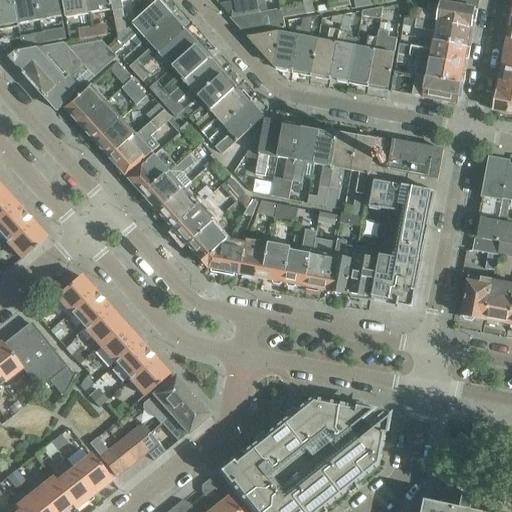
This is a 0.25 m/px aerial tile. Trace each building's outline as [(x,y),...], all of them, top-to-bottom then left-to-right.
[(0,0),(0,30),(18,27),(18,25),(13,0),(0,0)] [(13,0),(18,25),(39,21),(38,17),(35,0),(13,0)] [(35,0),(38,17),(39,21),(61,18),(57,0),(35,0)] [(62,0),(66,17),(89,13),(86,0),(62,0)] [(86,0),(89,13),(113,10),(111,0),(86,0)] [(111,0),(113,10),(117,38),(126,31),(121,3),(131,1),(131,0),(111,0)] [(232,0),(233,1),(236,14),(232,15),(232,19),(259,13),(257,1),(256,0),(232,0)] [(264,0),(261,0),(257,1),(259,13),(267,11),(264,0)] [(283,18),(305,14),(302,0),(297,0),(294,1),(295,6),(281,9),(283,18)] [(311,0),(302,0),(305,14),(313,12),(311,0)] [(327,0),(329,9),(350,6),(349,0),(327,0)] [(353,0),(355,9),(372,6),(371,0),(353,0)] [(477,0),(441,0),(441,5),(477,12),(479,0),(477,0)] [(219,4),(225,12),(228,16),(232,15),(236,14),(233,1),(219,4)] [(158,2),(142,17),(126,31),(117,38),(107,47),(114,55),(139,32),(146,40),(172,17),(171,16),(173,13),(166,5),(163,8),(158,2)] [(475,22),(477,12),(441,5),(439,13),(422,9),(420,20),(471,29),(472,22),(475,22)] [(232,20),(242,31),(245,30),(246,35),(285,28),(283,18),(281,9),(267,11),(259,13),(232,19),(232,20)] [(380,21),(382,9),(362,12),(362,18),(380,21)] [(333,17),(332,22),(341,24),(343,15),(333,17)] [(348,29),(351,17),(343,15),(341,24),(340,27),(348,29)] [(129,67),(136,75),(185,32),(181,27),(183,25),(176,17),(173,19),(172,17),(146,40),(152,47),(129,67)] [(312,17),(302,19),(299,32),(309,34),(312,17)] [(435,33),(434,42),(470,48),(473,37),(469,37),(471,29),(420,20),(403,17),(402,25),(419,28),(418,30),(435,33)] [(390,25),(380,23),(379,30),(389,32),(390,25)] [(105,24),(92,26),(94,38),(98,37),(107,35),(105,24)] [(80,41),(94,38),(92,26),(78,29),(80,41)] [(44,42),(65,39),(64,28),(41,32),(42,33),(44,42)] [(327,42),(318,41),(312,74),(314,75),(315,78),(321,79),(323,77),(330,78),(338,36),(339,32),(329,30),(327,42)] [(165,62),(172,69),(198,46),(196,44),(197,40),(193,36),(189,36),(185,32),(136,75),(142,81),(150,74),(150,75),(165,62)] [(338,36),(330,78),(337,79),(337,82),(345,84),(347,81),(349,82),(355,48),(356,39),(347,37),(348,34),(339,32),(338,36)] [(20,37),(20,39),(22,46),(23,51),(44,47),(44,42),(42,33),(20,37)] [(379,33),(377,43),(368,85),(376,87),(376,90),(388,92),(397,39),(388,38),(388,34),(379,33)] [(275,68),(281,34),(278,34),(251,38),(249,39),(275,68)] [(298,37),(281,34),(275,68),(278,68),(279,71),(285,72),(287,70),(292,71),(298,37)] [(502,54),(511,56),(511,37),(508,36),(507,43),(504,43),(502,54)] [(4,37),(0,41),(0,47),(3,50),(3,51),(6,50),(11,49),(11,48),(9,41),(4,37)] [(23,51),(16,52),(15,52),(7,54),(6,54),(10,58),(10,59),(57,111),(116,57),(114,55),(107,47),(98,37),(94,38),(80,41),(65,43),(64,43),(44,47),(23,51)] [(298,37),(292,71),(300,72),(300,75),(307,76),(309,74),(312,74),(318,41),(298,37)] [(367,50),(355,48),(349,82),(351,82),(352,85),(359,86),(361,84),(368,85),(377,43),(369,42),(367,50)] [(413,57),(464,67),(465,59),(468,60),(470,48),(434,42),(432,51),(399,45),(397,54),(413,57)] [(178,76),(163,89),(157,82),(149,88),(163,105),(212,61),(206,55),(207,51),(203,47),(199,48),(198,46),(172,69),(178,76)] [(428,70),(427,79),(463,86),(465,74),(462,74),(464,67),(413,57),(397,54),(396,62),(411,65),(411,67),(428,70)] [(503,66),(501,74),(511,75),(511,56),(502,54),(500,66),(503,66)] [(175,118),(178,118),(189,108),(187,106),(184,109),(179,103),(192,92),(198,99),(225,76),(222,72),(224,70),(218,63),(215,65),(212,61),(163,105),(175,118)] [(109,69),(124,86),(131,80),(131,79),(116,63),(109,69)] [(463,86),(427,79),(395,73),(391,93),(456,104),(458,98),(461,99),(463,86)] [(497,80),(495,92),(511,95),(511,75),(501,74),(500,81),(497,80)] [(195,115),(190,120),(197,127),(238,91),(232,84),(233,80),(229,76),(225,76),(198,99),(205,107),(195,115)] [(122,89),(136,106),(146,97),(131,80),(124,86),(122,89)] [(81,126),(107,102),(92,85),(66,109),(67,110),(66,114),(70,118),(74,118),(81,126)] [(238,91),(197,127),(203,134),(218,121),(223,127),(249,103),(248,101),(249,98),(245,93),(241,94),(238,91)] [(496,105),(495,112),(511,114),(511,95),(495,92),(493,105),(496,105)] [(96,142),(122,118),(107,102),(81,126),(88,133),(87,137),(91,141),(95,141),(96,142)] [(230,134),(215,148),(221,155),(263,118),(258,113),(259,109),(255,104),(251,105),(249,103),(223,127),(230,134)] [(158,104),(146,116),(151,122),(164,111),(158,104)] [(190,120),(195,115),(189,108),(178,118),(189,118),(190,120)] [(151,122),(137,135),(137,134),(111,159),(118,167),(117,170),(121,175),(125,174),(126,176),(152,152),(144,143),(168,122),(178,133),(181,131),(182,130),(180,128),(164,110),(164,111),(151,122)] [(111,159),(137,134),(122,118),(96,142),(97,144),(96,147),(100,151),(104,151),(111,159)] [(269,158),(278,159),(284,124),(282,124),(281,121),(274,120),(272,122),(265,121),(256,169),(250,168),(247,187),(252,193),(259,194),(262,177),(265,177),(269,158)] [(280,198),(289,199),(292,182),(302,128),(296,127),(294,123),(288,122),(286,125),(284,124),(278,159),(287,161),(280,198)] [(180,128),(182,130),(181,131),(193,145),(200,139),(186,123),(180,128)] [(302,128),(292,182),(289,199),(302,202),(305,184),(301,184),(305,164),(314,166),(320,131),(318,131),(317,127),(311,126),(308,129),(302,128)] [(320,187),(329,189),(338,135),(332,133),(331,130),(325,129),(322,132),(320,131),(314,166),(324,168),(320,187)] [(345,136),(338,135),(329,189),(325,207),(334,209),(338,190),(341,171),(350,172),(357,138),(355,138),(353,134),(347,133),(345,136)] [(368,180),(370,167),(375,141),(374,141),(368,140),(367,137),(361,135),(359,138),(357,138),(350,172),(360,174),(352,215),(360,216),(361,217),(368,180)] [(375,138),(374,141),(375,141),(370,167),(437,180),(443,151),(375,138)] [(144,196),(176,166),(161,150),(129,179),(136,187),(135,191),(139,195),(143,195),(144,196)] [(159,213),(185,189),(176,179),(194,163),(187,156),(176,166),(144,196),(151,203),(150,207),(154,211),(157,211),(159,213)] [(483,198),(499,201),(502,201),(502,200),(508,166),(509,163),(490,159),(483,198)] [(212,170),(225,184),(231,179),(215,161),(190,183),(194,187),(212,170)] [(511,166),(508,166),(502,200),(511,201),(511,166)] [(435,193),(437,180),(370,167),(368,180),(369,181),(403,187),(435,193)] [(225,184),(233,193),(239,188),(231,179),(225,184)] [(403,187),(369,181),(364,206),(369,207),(369,208),(380,210),(380,209),(398,212),(403,188),(403,187)] [(435,193),(403,187),(403,188),(411,190),(393,284),(376,281),(379,264),(390,266),(391,259),(380,257),(379,263),(377,263),(371,298),(372,299),(372,300),(397,305),(397,308),(413,311),(417,292),(416,292),(423,259),(422,259),(429,226),(428,226),(435,193)] [(0,218),(15,205),(0,188),(0,218)] [(174,229),(201,206),(185,189),(159,213),(160,214),(160,218),(163,222),(167,222),(174,229)] [(496,218),(499,201),(483,198),(480,215),(496,218)] [(252,201),(244,214),(251,217),(257,203),(252,201)] [(261,202),(256,214),(272,217),(275,204),(261,202)] [(297,209),(275,204),(272,217),(295,222),(295,220),(297,209)] [(0,218),(0,237),(6,243),(30,222),(15,205),(0,218)] [(188,246),(216,223),(201,206),(174,229),(180,237),(180,240),(183,244),(187,244),(188,246)] [(317,222),(330,225),(334,226),(336,216),(319,212),(317,222)] [(339,223),(359,227),(361,220),(360,220),(360,216),(352,215),(341,213),(339,223)] [(478,236),(478,238),(499,243),(511,244),(511,224),(482,219),(481,226),(478,227),(476,234),(478,236)] [(20,260),(45,239),(30,222),(6,243),(20,260)] [(223,247),(224,239),(225,233),(216,223),(188,246),(190,247),(188,249),(194,256),(196,255),(205,264),(223,247)] [(302,245),(313,247),(313,246),(315,233),(305,231),(302,245)] [(494,271),(497,253),(499,243),(478,238),(478,239),(476,238),(473,251),(488,254),(485,269),(494,271)] [(246,243),(224,239),(223,247),(205,264),(209,269),(224,272),(224,274),(233,276),(234,273),(240,275),(246,243)] [(327,291),(336,240),(329,239),(328,242),(327,242),(325,255),(311,253),(305,287),(306,287),(306,290),(318,292),(318,289),(327,291)] [(247,240),(246,243),(240,275),(243,275),(244,278),(250,279),(253,277),(261,279),(267,244),(247,240)] [(346,294),(353,260),(355,248),(345,246),(346,241),(337,240),(336,240),(327,291),(347,295),(347,294),(346,294)] [(511,244),(499,243),(497,253),(511,256),(511,244)] [(283,283),(289,248),(267,244),(261,279),(264,279),(266,282),(271,283),(274,281),(283,283)] [(346,294),(347,294),(349,294),(351,298),(357,299),(360,296),(371,298),(377,263),(378,260),(369,258),(371,250),(355,247),(353,260),(346,294)] [(305,287),(311,253),(289,248),(283,283),(286,283),(288,286),(293,287),(296,285),(305,287)] [(78,276),(54,297),(69,314),(93,293),(78,276)] [(484,321),(492,281),(468,276),(461,316),(464,317),(465,319),(471,321),(474,319),(484,321)] [(511,302),(511,284),(492,281),(484,321),(487,321),(487,324),(497,326),(497,323),(508,325),(511,302)] [(93,293),(69,314),(84,331),(107,309),(93,293)] [(107,309),(84,331),(99,348),(123,326),(107,309)] [(1,345),(20,369),(37,389),(49,381),(61,395),(64,393),(73,376),(34,327),(33,328),(31,325),(22,332),(20,330),(1,345)] [(123,326),(99,348),(113,364),(137,343),(123,326)] [(51,332),(56,338),(62,333),(57,327),(51,332)] [(0,343),(0,378),(3,382),(20,369),(1,345),(0,343)] [(137,343),(113,364),(128,381),(152,360),(137,343)] [(70,354),(79,364),(85,360),(76,350),(70,354)] [(79,364),(88,375),(94,371),(85,360),(79,364)] [(152,360),(128,381),(143,398),(167,377),(152,360)] [(190,397),(173,377),(141,405),(141,410),(147,416),(151,417),(159,425),(169,416),(190,397)] [(95,390),(88,396),(98,408),(105,401),(95,390)] [(190,397),(169,416),(176,425),(168,431),(177,442),(185,435),(186,435),(208,416),(190,397)] [(310,511),(317,506),(321,511),(345,492),(342,487),(349,481),(352,486),(376,467),(382,433),(381,433),(374,434),(371,430),(379,423),(378,422),(370,429),(362,418),(364,416),(364,415),(358,420),(352,413),(350,409),(353,410),(354,409),(308,400),(292,412),(296,417),(289,423),(285,418),(262,437),(265,442),(258,447),(255,442),(239,455),(241,457),(233,463),(231,461),(216,473),(247,511),(310,511)] [(16,403),(8,409),(13,416),(21,409),(16,403)] [(114,410),(120,417),(128,410),(122,403),(114,410)] [(137,429),(130,434),(137,443),(144,438),(137,429)] [(137,443),(130,434),(119,442),(135,461),(145,453),(137,443)] [(144,438),(137,443),(145,453),(152,462),(163,453),(148,434),(144,438)] [(65,444),(60,437),(59,436),(50,443),(56,451),(65,444)] [(95,438),(88,444),(99,458),(106,452),(95,438)] [(119,442),(110,450),(124,469),(135,461),(119,442)] [(50,443),(40,451),(47,459),(56,451),(50,443)] [(124,469),(110,450),(106,452),(99,458),(114,477),(124,469)] [(89,456),(71,470),(91,495),(109,481),(89,456)] [(16,470),(6,478),(16,491),(26,483),(16,470)] [(91,495),(71,470),(55,483),(63,493),(63,499),(69,505),(72,510),(91,495)] [(478,495),(482,476),(460,471),(455,490),(478,495)] [(51,478),(32,492),(47,511),(61,511),(69,505),(63,499),(63,493),(55,483),(51,478)] [(201,493),(202,495),(205,498),(218,487),(210,478),(200,485),(201,493)] [(47,511),(32,492),(13,508),(16,511),(47,511)] [(472,511),(474,499),(463,496),(461,509),(425,502),(422,511),(472,511)] [(237,511),(226,497),(208,511),(237,511)] [(172,509),(174,511),(186,511),(192,507),(189,503),(181,501),(172,509)]
